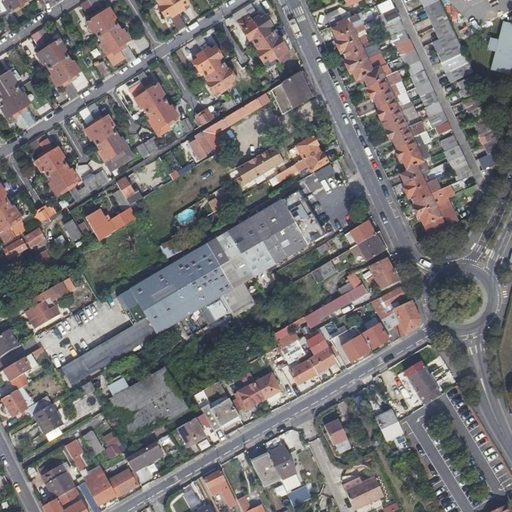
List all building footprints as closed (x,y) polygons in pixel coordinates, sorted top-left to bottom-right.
[(10,11),(13,10),(16,8),(18,11),(30,3),(28,0),(4,0),(3,1),(10,11)] [(112,63),(118,59),(123,55),(126,59),(129,64),(135,60),(125,44),(130,40),(124,31),(122,33),(114,21),(116,19),(110,10),(105,13),(96,0),(89,0),(82,5),(90,18),(86,21),(87,24),(86,25),(92,34),(95,32),(103,45),(101,46),(112,63)] [(181,31),(185,29),(188,27),(180,14),(186,10),(184,7),(189,3),(187,0),(157,0),(162,7),(160,9),(166,18),(171,15),(181,31)] [(391,24),(394,32),(403,28),(389,0),(386,0),(375,5),(380,15),(374,18),(380,30),(391,24)] [(431,16),(444,10),(440,0),(426,6),(431,16)] [(275,66),(273,64),(272,61),(283,54),(281,51),(286,48),(280,38),(277,39),(269,27),(272,26),(266,17),(261,20),(251,4),(238,12),(243,20),(238,23),(249,40),(251,39),(259,50),(256,52),(268,70),(275,66)] [(330,27),(337,24),(343,21),(337,9),(325,15),(330,27)] [(431,16),(435,26),(449,20),(444,10),(431,16)] [(1,19),(5,26),(9,32),(16,28),(7,15),(1,19)] [(337,24),(330,27),(336,38),(335,39),(341,52),(342,52),(346,60),(345,60),(350,71),(351,71),(355,80),(364,76),(369,86),(367,86),(372,97),(374,96),(379,109),(378,109),(382,117),(383,117),(388,128),(387,128),(391,137),(392,136),(398,149),(397,149),(402,159),(403,159),(407,168),(400,172),(405,184),(404,184),(409,196),(410,196),(414,203),(413,204),(419,218),(420,217),(424,225),(452,212),(445,198),(435,202),(433,198),(436,196),(434,191),(431,192),(428,187),(432,186),(429,180),(425,181),(424,177),(427,175),(424,170),(430,167),(426,158),(427,158),(416,133),(412,135),(411,131),(414,130),(411,124),(408,125),(406,122),(410,120),(407,114),(404,116),(401,111),(404,109),(402,103),(398,105),(397,101),(400,99),(397,94),(394,95),(392,91),(395,89),(392,83),(389,84),(387,81),(391,79),(388,73),(385,75),(383,71),(386,69),(384,64),(373,69),(370,63),(374,61),(371,56),(368,57),(366,53),(369,51),(367,46),(363,47),(361,42),(364,41),(362,35),(359,37),(356,31),(359,30),(357,25),(354,27),(352,24),(356,22),(353,16),(343,21),(337,24)] [(435,40),(454,31),(449,20),(435,26),(429,29),(435,40)] [(510,73),(511,64),(511,22),(503,20),(498,38),(491,36),(488,48),(495,50),(490,68),(510,73)] [(80,94),(79,92),(77,89),(73,82),(79,78),(77,75),(82,71),(76,62),(74,63),(66,51),(68,49),(62,40),(56,43),(55,41),(49,45),(40,31),(34,36),(44,51),(38,55),(44,64),(47,63),(55,75),(52,77),(58,87),(64,83),(74,99),(80,94)] [(439,50),(459,41),(454,31),(435,40),(439,50)] [(404,32),(391,38),(399,58),(413,52),(404,32)] [(214,93),(217,92),(220,90),(222,93),(234,85),(232,82),(238,78),(231,68),(228,70),(221,58),(223,56),(218,47),(212,51),(203,35),(196,39),(204,51),(197,55),(199,59),(195,62),(200,71),(202,70),(210,82),(208,83),(214,93)] [(441,61),(463,51),(459,41),(439,50),(437,51),(441,61)] [(441,61),(446,71),(468,61),(463,51),(441,61)] [(115,67),(126,59),(123,55),(118,59),(112,63),(115,67)] [(446,71),(450,81),(473,71),(468,61),(446,71)] [(97,68),(101,74),(104,79),(111,75),(103,64),(97,68)] [(16,122),(20,126),(23,131),(36,123),(26,107),(32,103),(25,93),(22,95),(14,83),(17,81),(11,72),(5,76),(0,68),(0,101),(4,107),(1,109),(11,124),(16,122)] [(300,73),(271,90),(282,115),(312,98),(311,96),(315,94),(305,72),(301,74),(300,73)] [(163,130),(164,132),(165,133),(172,129),(170,126),(175,123),(173,119),(179,116),(172,106),(169,107),(162,95),(164,94),(159,85),(153,89),(143,73),(138,76),(146,88),(138,93),(141,96),(135,99),(141,108),(143,107),(151,119),(149,120),(157,134),(163,130)] [(458,80),(463,89),(478,82),(474,73),(458,80)] [(435,135),(449,130),(429,80),(415,86),(435,135)] [(459,91),(463,99),(482,91),(478,82),(463,89),(459,91)] [(463,99),(468,110),(487,101),(482,91),(463,99)] [(203,132),(214,150),(216,154),(224,150),(215,134),(270,101),(268,97),(271,95),(269,92),(203,132)] [(120,157),(122,160),(124,163),(131,158),(129,156),(135,152),(124,137),(122,138),(114,126),(116,124),(110,115),(105,119),(103,116),(106,113),(98,101),(82,111),(92,127),(86,130),(92,140),(95,138),(103,149),(100,151),(106,162),(112,158),(114,161),(120,157)] [(468,110),(473,120),(492,111),(487,101),(468,110)] [(209,112),(208,110),(207,109),(198,116),(199,118),(197,119),(202,126),(216,118),(211,110),(209,112)] [(473,120),(479,134),(498,125),(492,111),(473,120)] [(479,134),(483,143),(502,134),(498,125),(479,134)] [(441,135),(447,149),(459,143),(452,130),(441,135)] [(205,156),(214,150),(203,132),(194,137),(196,141),(190,145),(200,161),(206,157),(205,156)] [(483,143),(487,152),(501,146),(503,137),(502,134),(483,143)] [(61,190),(62,192),(63,193),(70,189),(76,185),(74,182),(80,178),(74,168),(71,170),(63,158),(66,156),(60,147),(54,151),(44,135),(31,144),(41,159),(36,162),(42,171),(44,169),(52,182),(50,183),(56,194),(61,190)] [(304,160),(319,151),(317,148),(319,146),(314,137),(296,147),(304,160)] [(146,144),(154,155),(164,149),(157,138),(146,144)] [(445,149),(450,158),(463,152),(459,143),(447,149),(445,149)] [(151,155),(145,144),(139,148),(146,158),(151,155)] [(497,160),(501,146),(487,152),(475,158),(480,169),(497,160)] [(257,157),(262,165),(279,155),(275,147),(257,157)] [(321,154),(319,151),(304,160),(300,162),(304,169),(308,167),(311,172),(328,162),(323,153),(321,154)] [(450,158),(453,165),(454,168),(467,162),(463,152),(450,158)] [(279,155),(262,165),(249,173),(252,179),(259,175),(260,175),(275,167),(274,166),(283,161),(279,155)] [(262,165),(257,157),(237,169),(242,177),(249,173),(262,165)] [(454,168),(459,179),(472,173),(467,162),(454,168)] [(287,169),(289,173),(291,177),(301,170),(297,163),(287,169)] [(315,173),(317,177),(320,181),(335,172),(330,164),(315,173)] [(287,179),(291,177),(289,173),(287,169),(283,172),(287,179)] [(102,182),(99,177),(96,173),(85,180),(88,184),(79,189),(82,194),(102,182)] [(246,183),(252,179),(249,173),(242,177),(246,183)] [(130,205),(137,201),(143,197),(139,191),(134,194),(125,178),(117,183),(130,205)] [(455,181),(448,184),(441,187),(445,198),(460,191),(455,181)] [(4,230),(11,226),(17,222),(15,219),(21,216),(14,206),(11,208),(4,195),(6,193),(0,185),(0,184),(0,229),(3,228),(4,230)] [(79,189),(76,185),(70,189),(76,198),(82,194),(79,189)] [(112,193),(117,205),(123,203),(118,191),(112,193)] [(221,294),(230,309),(253,296),(244,281),(324,234),(299,191),(207,244),(232,287),(221,294)] [(49,208),(48,207),(47,206),(37,212),(38,214),(37,215),(41,223),(55,214),(50,207),(49,208)] [(83,234),(86,232),(88,231),(83,221),(85,220),(78,207),(70,211),(83,234)] [(133,219),(131,215),(128,210),(105,224),(108,229),(101,233),(104,238),(111,234),(110,233),(133,219)] [(452,212),(424,225),(429,234),(458,221),(453,211),(452,212)] [(64,225),(68,232),(73,240),(81,235),(73,220),(64,225)] [(350,232),(358,245),(375,234),(368,222),(350,232)] [(26,237),(30,243),(34,249),(48,241),(41,229),(26,237)] [(358,245),(348,251),(338,256),(341,261),(353,254),(354,255),(361,251),(366,261),(387,249),(379,232),(375,234),(358,245)] [(54,239),(57,247),(65,244),(62,236),(54,239)] [(17,254),(18,256),(20,258),(25,255),(22,251),(28,247),(23,238),(5,249),(10,258),(17,254)] [(159,245),(164,258),(176,254),(170,240),(159,245)] [(314,250),(316,253),(317,256),(332,247),(328,241),(314,250)] [(188,334),(230,309),(221,294),(232,287),(207,244),(118,296),(134,324),(83,354),(92,370),(179,319),(188,334)] [(49,256),(47,253),(45,250),(38,254),(42,263),(41,263),(46,272),(57,265),(51,255),(49,256)] [(374,277),(372,278),(369,280),(372,286),(378,284),(381,290),(399,281),(388,259),(370,268),(374,277)] [(311,272),(314,278),(318,283),(337,272),(330,261),(311,272)] [(362,277),(361,277),(361,276),(363,274),(362,272),(363,272),(362,269),(353,274),(356,280),(361,278),(362,277)] [(283,289),(278,281),(274,274),(256,284),(265,299),(283,289)] [(347,277),(351,283),(353,286),(355,290),(360,287),(356,280),(353,274),(347,277)] [(339,289),(343,296),(355,290),(353,286),(351,283),(339,289)] [(26,312),(28,311),(38,327),(52,319),(59,314),(50,298),(58,293),(55,286),(22,305),(26,312)] [(355,290),(343,296),(315,312),(319,321),(366,294),(361,286),(360,287),(355,290)] [(378,314),(388,331),(393,328),(400,338),(418,328),(420,320),(412,302),(394,310),(398,320),(390,323),(385,313),(388,312),(386,306),(405,297),(400,288),(371,302),(374,307),(378,314)] [(373,317),(378,314),(374,307),(369,310),(373,317)] [(38,327),(28,311),(26,312),(25,312),(35,329),(38,327)] [(349,313),(345,315),(341,317),(344,322),(352,318),(349,313)] [(361,326),(361,325),(360,323),(362,322),(358,314),(352,318),(358,328),(361,326)] [(372,350),(381,345),(390,340),(381,324),(363,334),(372,350)] [(0,357),(18,346),(6,326),(0,329),(0,357)] [(393,328),(388,331),(394,342),(400,338),(393,328)] [(318,376),(322,374),(326,371),(325,369),(336,362),(320,335),(307,342),(315,356),(308,360),(316,373),(318,376)] [(342,348),(346,355),(351,362),(369,352),(360,336),(342,346),(336,336),(330,340),(337,351),(342,348)] [(4,369),(8,375),(11,381),(13,380),(18,389),(22,386),(29,383),(23,374),(38,365),(31,353),(4,369)] [(297,385),(316,373),(308,360),(308,359),(289,370),(297,385)] [(424,368),(408,378),(425,406),(442,396),(424,368)] [(187,408),(165,370),(131,389),(124,378),(108,387),(114,398),(111,400),(133,439),(187,408)] [(108,387),(124,378),(122,374),(106,383),(108,387)] [(254,383),(264,400),(280,390),(271,374),(254,383)] [(90,382),(86,384),(82,386),(87,394),(94,389),(90,382)] [(244,412),(264,400),(254,383),(245,388),(244,386),(241,388),(242,390),(234,395),(244,412)] [(34,415),(41,410),(37,402),(33,403),(30,396),(28,397),(22,386),(18,389),(1,399),(11,415),(22,408),(28,418),(34,415)] [(229,399),(220,404),(210,410),(221,426),(239,416),(229,399)] [(52,404),(41,410),(34,415),(46,434),(64,424),(52,404)] [(386,439),(394,436),(402,432),(392,410),(375,418),(386,439)] [(204,413),(201,415),(197,417),(202,424),(208,420),(204,413)] [(178,428),(183,437),(188,446),(206,436),(196,418),(178,428)] [(323,426),(328,436),(332,446),(347,439),(338,419),(323,426)] [(93,431),(83,435),(91,455),(101,451),(93,431)] [(108,460),(123,452),(113,431),(101,437),(107,448),(103,450),(108,460)] [(125,458),(131,467),(132,469),(151,458),(153,461),(162,456),(154,441),(125,458)] [(283,445),(268,452),(278,475),(286,492),(301,485),(283,445)] [(278,475),(268,452),(267,451),(250,459),(262,483),(278,475)] [(30,467),(32,470),(34,473),(43,467),(39,461),(30,467)] [(44,474),(58,498),(77,487),(63,463),(44,474)] [(261,511),(258,506),(249,510),(227,467),(222,469),(243,511),(261,511)] [(128,469),(108,480),(117,495),(117,496),(141,483),(135,472),(132,474),(128,469)] [(85,482),(88,480),(90,479),(85,470),(80,473),(85,482)] [(203,479),(208,487),(212,495),(222,490),(229,505),(236,502),(220,470),(203,479)] [(354,509),(369,502),(384,495),(374,476),(345,490),(354,509)] [(106,477),(88,487),(98,506),(117,495),(108,480),(106,477)] [(98,506),(88,487),(85,482),(79,485),(94,511),(101,511),(102,511),(98,506)] [(79,496),(74,488),(58,498),(44,506),(46,511),(88,511),(82,501),(63,511),(60,507),(79,496)]
